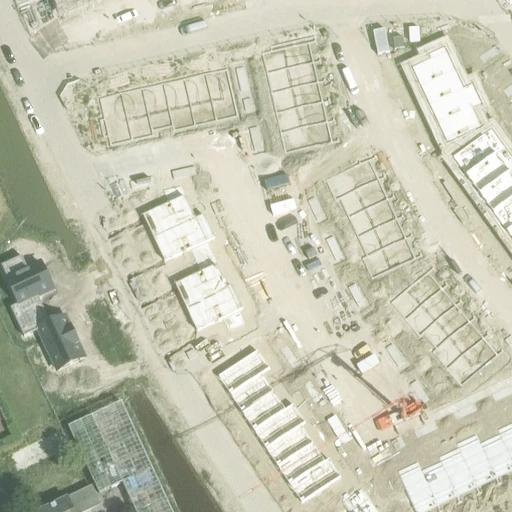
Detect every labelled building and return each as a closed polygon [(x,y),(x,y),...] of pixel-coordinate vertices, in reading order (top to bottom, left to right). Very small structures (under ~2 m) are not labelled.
[(57,0),(64,17),(108,0),(57,0)] [(309,42),(271,51),(275,72),(314,63),(309,42)] [(497,44),(488,51),(492,58),(502,51),(497,44)] [(430,61),(411,69),(420,89),(456,72),(444,48),(428,56),(430,61)] [(488,51),(478,58),(483,64),(492,58),(488,51)] [(314,63),(275,72),(280,92),(318,83),(314,63)] [(243,67),(235,69),(238,80),(246,79),(243,67)] [(227,70),(205,74),(214,113),(236,107),(227,70)] [(456,72),(420,89),(429,107),(464,91),(456,72)] [(205,74),(184,79),(193,117),(214,113),(205,74)] [(184,79),(163,84),(172,122),(193,118),(184,79)] [(246,79),(238,80),(240,92),(248,90),(246,79)] [(318,83),(280,92),(285,112),(323,103),(318,83)] [(163,84),(142,89),(151,127),(172,122),(163,84)] [(511,84),(503,92),(507,98),(511,94),(511,84)] [(142,89),(121,94),(130,132),(151,127),(142,89)] [(464,91),(429,107),(437,126),(473,109),(464,91)] [(121,94),(99,99),(104,119),(99,120),(103,138),(130,132),(121,94)] [(250,99),(242,100),(245,112),(253,110),(250,99)] [(323,103),(285,112),(289,131),(327,123),(323,103)] [(473,109),(437,126),(446,145),(482,129),(473,109)] [(327,123),(289,131),(294,152),(332,143),(327,123)] [(257,127),(249,129),(252,140),(259,138),(257,127)] [(484,136),(452,159),(466,178),(498,155),(484,136)] [(259,138),(252,140),(254,151),(262,150),(259,138)] [(498,155),(466,178),(479,197),(511,174),(498,155)] [(236,157),(225,160),(227,168),(238,165),(236,157)] [(225,160),(213,163),(215,170),(227,168),(225,160)] [(369,160),(334,176),(343,197),(379,180),(369,160)] [(194,167),(183,170),(184,178),(196,175),(194,167)] [(183,170),(171,172),(173,180),(184,178),(183,170)] [(511,175),(511,174),(479,197),(493,215),(511,201),(511,175)] [(152,177),(141,179),(142,187),(154,185),(152,177)] [(141,179),(129,182),(131,190),(142,187),(141,179)] [(379,180),(343,197),(352,216),(388,200),(379,180)] [(168,204),(142,217),(153,240),(196,220),(181,187),(162,191),(168,204)] [(314,197),(307,201),(312,211),(319,208),(314,197)] [(388,200),(352,216),(361,236),(397,219),(388,200)] [(511,201),(493,215),(506,234),(511,229),(511,201)] [(319,208),(312,211),(317,222),(324,218),(319,208)] [(397,219),(361,236),(371,255),(406,239),(397,219)] [(196,220),(153,240),(164,264),(190,252),(195,263),(212,255),(196,220)] [(333,236),(325,240),(330,250),(338,247),(333,236)] [(406,239),(371,255),(380,276),(416,259),(406,239)] [(338,247),(330,250),(335,261),(342,257),(338,247)] [(200,273),(174,286),(185,309),(228,289),(212,255),(195,263),(200,273)] [(22,258),(2,267),(13,291),(20,306),(11,310),(18,324),(44,312),(43,308),(38,299),(42,297),(53,292),(48,281),(41,265),(36,267),(28,271),(24,262),(22,258)] [(428,272),(397,297),(412,314),(442,289),(428,272)] [(355,284),(348,288),(353,298),(360,294),(355,284)] [(228,289),(185,309),(196,333),(223,321),(228,332),(245,324),(228,289)] [(442,289),(412,314),(426,331),(456,306),(442,289)] [(360,294),(353,298),(359,308),(365,304),(360,294)] [(456,306),(426,331),(440,347),(470,322),(456,306)] [(44,312),(18,324),(24,339),(39,332),(58,373),(85,360),(79,347),(78,344),(71,329),(65,318),(59,321),(51,325),(48,320),(44,312)] [(470,322),(440,347),(454,364),(484,339),(470,322)] [(484,339),(454,364),(468,381),(498,356),(484,339)] [(392,344),(385,349),(392,358),(398,354),(392,344)] [(286,345),(279,350),(286,359),(293,355),(286,345)] [(398,354),(392,358),(398,368),(405,364),(398,354)] [(293,355),(286,359),(292,369),(299,364),(293,355)] [(250,356),(217,378),(229,396),(262,375),(250,356)] [(262,375),(229,396),(241,414),(274,393),(262,375)] [(310,381),(303,386),(309,395),(316,391),(310,381)] [(416,381),(409,385),(416,395),(422,390),(416,381)] [(511,385),(502,390),(505,397),(511,394),(511,385)] [(422,390),(416,395),(422,404),(429,400),(422,390)] [(502,390),(492,395),(495,402),(505,397),(502,390)] [(316,391),(309,395),(316,405),(323,400),(316,391)] [(274,393),(241,414),(253,432),(286,411),(274,393)] [(473,403),(463,408),(466,416),(477,411),(473,403)] [(125,484),(138,511),(171,511),(123,406),(71,429),(100,495),(125,484)] [(463,408),(452,413),(456,420),(466,416),(463,408)] [(286,411),(253,432),(265,450),(298,429),(286,411)] [(334,417),(327,422),(333,431),(340,427),(334,417)] [(434,421),(424,426),(427,434),(438,429),(434,421)] [(424,426),(413,431),(417,439),(427,434),(424,426)] [(340,427),(333,431),(340,441),(346,437),(340,427)] [(511,428),(499,435),(511,462),(511,428)] [(298,429),(265,450),(277,468),(309,447),(298,429)] [(511,462),(499,435),(479,444),(496,479),(511,471),(511,462)] [(479,444),(460,453),(476,488),(496,479),(479,444)] [(30,446),(8,456),(14,468),(36,458),(30,446)] [(310,447),(277,469),(289,487),(322,465),(310,447)] [(387,448),(378,455),(382,462),(392,455),(387,448)] [(460,453),(440,462),(457,497),(476,488),(460,453)] [(378,455),(368,461),(373,468),(382,462),(378,455)] [(440,462),(421,471),(437,507),(457,497),(440,462)] [(322,465),(289,487),(301,505),(334,484),(322,465)] [(421,471),(400,481),(414,511),(425,511),(437,507),(421,471)] [(348,511),(366,511),(361,505),(369,500),(361,489),(342,503),(348,511)] [(89,511),(101,506),(93,490),(69,501),(68,499),(41,511),(89,511)]
